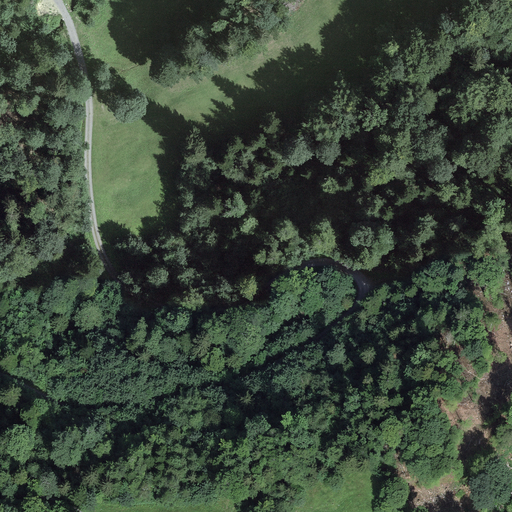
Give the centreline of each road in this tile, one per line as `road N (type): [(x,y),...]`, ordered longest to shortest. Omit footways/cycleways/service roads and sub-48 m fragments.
road 1 (track): [(0,375),(72,403),(179,408),(249,390),(270,363),(267,335),(242,313),(146,299),(103,256)]
road 2 (track): [(55,0),(85,72),(90,214),(103,256)]
